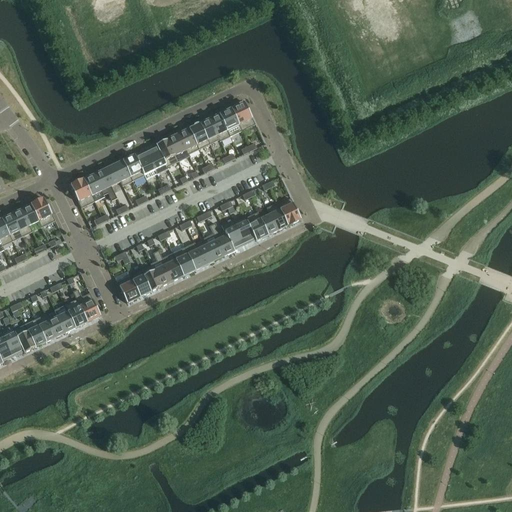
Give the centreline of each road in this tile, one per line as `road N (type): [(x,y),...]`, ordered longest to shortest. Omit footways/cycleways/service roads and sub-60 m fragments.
road 1 (residential): [(51,181),(245,90),(310,220)]
road 2 (residential): [(117,317),(51,181)]
